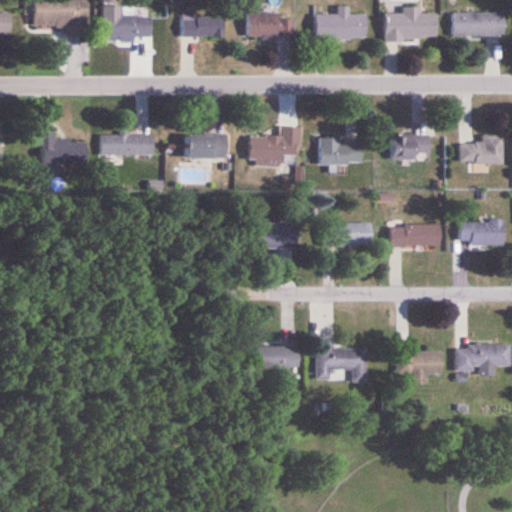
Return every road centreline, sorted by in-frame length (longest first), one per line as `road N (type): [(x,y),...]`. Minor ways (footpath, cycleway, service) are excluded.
road 1 (residential): [(511,83),(0,86)]
road 2 (residential): [(248,293),(511,293)]
